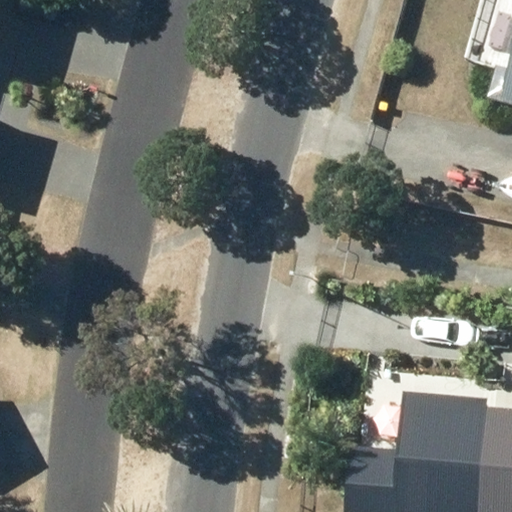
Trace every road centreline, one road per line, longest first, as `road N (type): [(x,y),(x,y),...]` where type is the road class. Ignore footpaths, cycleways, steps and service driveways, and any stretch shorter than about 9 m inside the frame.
road 1 (residential): [(303,0),(222,278),(193,511)]
road 2 (residential): [(92,511),(116,278),(189,0)]
